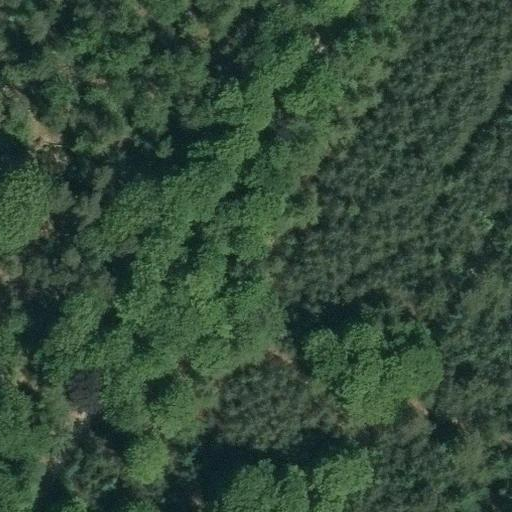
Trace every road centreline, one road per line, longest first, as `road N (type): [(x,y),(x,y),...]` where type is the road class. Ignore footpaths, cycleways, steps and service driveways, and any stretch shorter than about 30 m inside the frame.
road 1 (track): [(343,0),(14,511)]
road 2 (track): [(307,511),(511,186)]
